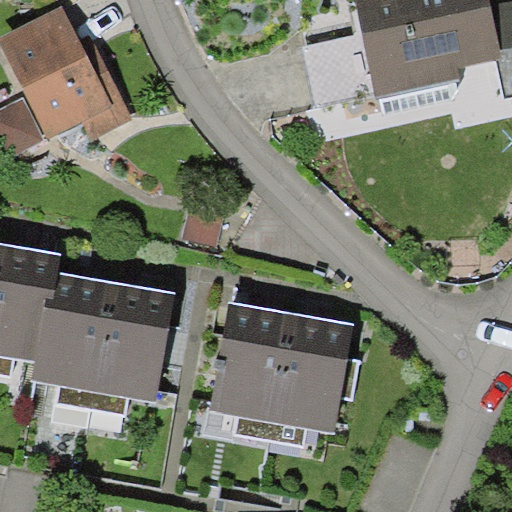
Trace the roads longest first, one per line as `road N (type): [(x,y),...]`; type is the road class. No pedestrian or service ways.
road 1 (residential): [(508,362),(316,221),(178,52),(155,0)]
road 2 (residential): [(508,362),(447,511)]
